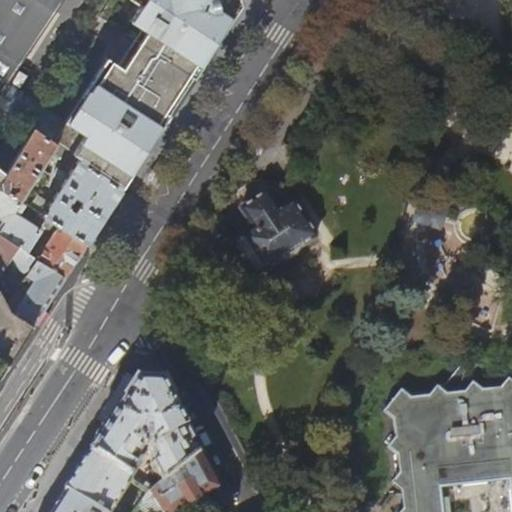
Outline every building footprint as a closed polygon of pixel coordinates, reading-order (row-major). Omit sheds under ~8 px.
[(0,46),(31,0),(0,0),(0,92),(4,87),(0,84),(0,46)] [(7,83),(62,0),(31,0),(0,46),(0,84),(4,87),(7,83)] [(240,5),(238,0),(130,0),(139,5),(136,10),(141,13),(134,24),(141,29),(146,32),(164,43),(155,58),(158,60),(160,58),(175,67),(167,78),(185,91),(208,55),(240,5)] [(134,24),(141,13),(136,10),(129,21),(134,24)] [(128,58),(146,32),(141,29),(115,69),(119,72),(128,58)] [(167,78),(175,67),(160,58),(158,60),(155,58),(164,43),(146,32),(128,58),(141,67),(127,89),(150,104),(158,92),(176,104),(185,91),(167,78)] [(138,164),(176,104),(158,92),(150,104),(127,89),(141,67),(128,58),(119,72),(115,69),(108,64),(101,73),(97,70),(77,100),(78,101),(68,116),(67,116),(61,124),(50,140),(57,145),(122,188),(138,164)] [(101,73),(108,64),(103,61),(97,70),(101,73)] [(61,124),(7,83),(4,87),(0,92),(0,106),(34,129),(50,140),(61,124)] [(52,152),(57,145),(50,140),(34,129),(0,181),(0,187),(20,201),(28,189),(24,186),(49,149),(52,152)] [(86,244),(122,188),(57,145),(52,152),(68,163),(57,180),(48,173),(43,180),(53,187),(44,200),(28,189),(20,201),(86,244)] [(28,189),(52,152),(49,149),(24,186),(28,189)] [(36,261),(63,278),(75,261),(86,244),(20,201),(0,187),(0,237),(23,252),(37,230),(28,223),(24,220),(27,215),(32,218),(41,224),(42,224),(54,232),(36,261)] [(300,250),(301,247),(315,238),(315,232),(308,222),(309,222),(303,213),(301,214),(293,202),(290,202),(278,209),(266,192),(262,193),(242,206),(240,210),(252,226),(239,234),(240,238),(234,242),(256,273),(262,269),(265,271),(280,261),(285,260),(291,258),(296,255),(300,250)] [(424,222),(438,227),(442,215),(446,205),(424,198),(416,219),(424,222)] [(28,223),(32,218),(27,215),(24,220),(28,223)] [(36,261),(23,252),(0,237),(0,273),(8,261),(25,272),(6,301),(11,310),(33,324),(48,302),(63,278),(36,261)] [(20,346),(33,324),(11,310),(6,301),(3,293),(0,287),(0,360),(7,366),(20,346)] [(511,511),(511,382),(508,379),(499,389),(481,391),(471,383),(464,392),(446,395),(436,387),(428,396),(410,398),(400,391),(383,412),(393,420),(394,438),(387,447),(397,456),(399,474),(391,484),(401,491),(402,510),(400,511),(511,511)] [(135,380),(88,453),(128,477),(129,477),(139,463),(136,462),(142,453),(142,445),(148,445),(149,450),(154,462),(151,464),(161,482),(198,453),(181,420),(160,381),(135,380)] [(106,511),(128,477),(88,453),(68,485),(51,511),(106,511)] [(172,511),(217,489),(198,453),(161,482),(154,487),(150,491),(149,492),(159,511),(172,511)] [(143,486),(150,491),(154,487),(145,482),(143,486)]
